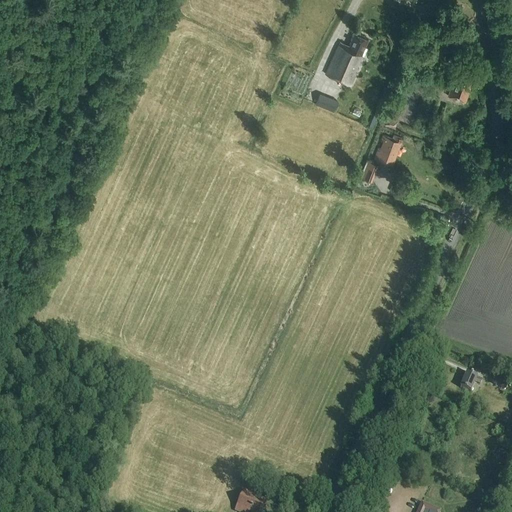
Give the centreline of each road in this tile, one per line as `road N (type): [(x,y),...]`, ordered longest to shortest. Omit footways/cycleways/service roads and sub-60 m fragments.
road 1 (tertiary): [(328,511),(487,163),(498,100),(483,29),(486,0)]
road 2 (track): [(511,362),(441,339),(436,329),(489,219),(511,223)]
